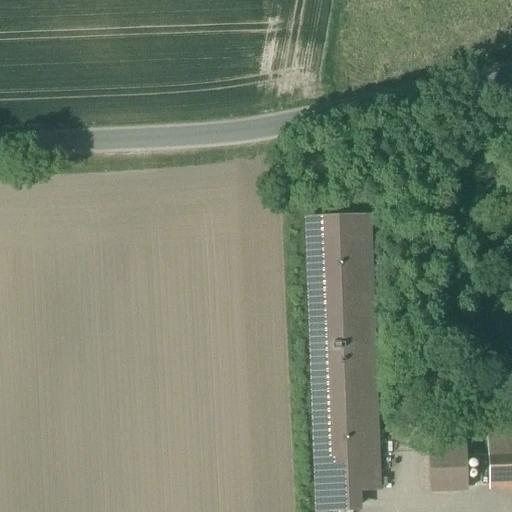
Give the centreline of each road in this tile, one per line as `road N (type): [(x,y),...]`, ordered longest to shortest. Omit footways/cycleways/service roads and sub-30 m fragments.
road 1 (unclassified): [(0,147),(333,117),(511,79)]
road 2 (track): [(396,511),(500,81)]
